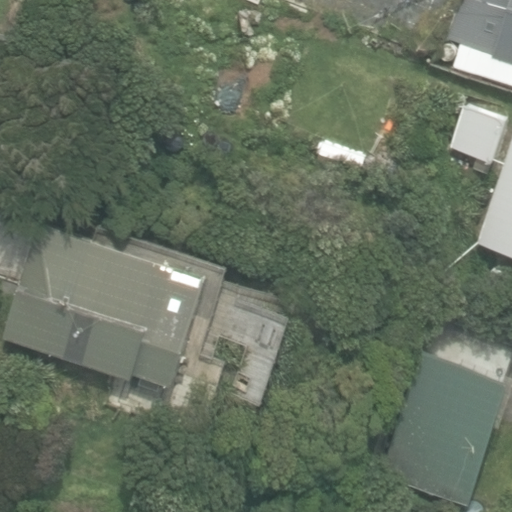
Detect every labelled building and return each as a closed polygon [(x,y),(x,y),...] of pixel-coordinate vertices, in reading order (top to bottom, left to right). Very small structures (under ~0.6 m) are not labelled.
[(511,0),(458,0),(447,38),(463,43),(456,66),(511,83),(511,0)] [(491,160),(505,119),(457,102),(443,144),(491,160)] [(511,139),(479,240),(511,251),(511,139)] [(264,402),(293,317),(219,291),(228,264),(50,204),(6,334),(132,377),(134,371),(173,384),(174,382),(185,386),(188,376),(264,402)] [(470,500),(511,358),(511,338),(427,313),(380,474),(470,500)]
